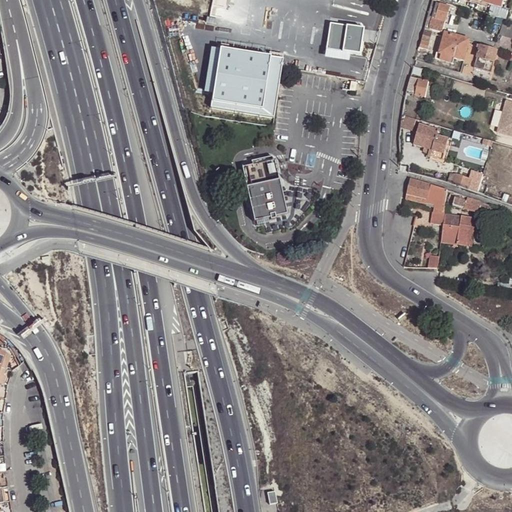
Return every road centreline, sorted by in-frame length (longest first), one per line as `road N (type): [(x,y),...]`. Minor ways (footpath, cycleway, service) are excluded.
road 1 (motorway): [(250,511),(209,324),(119,0)]
road 2 (motorway): [(181,511),(156,311),(83,0)]
road 3 (motorway): [(93,169),(127,295),(154,511)]
road 4 (motorway): [(93,169),(124,511)]
road 5 (motorway): [(268,280),(197,206),(137,0)]
road 6 (primary): [(75,235),(335,320)]
road 7 (primary): [(268,280),(73,221)]
road 8 (motorway): [(35,332),(52,363),(83,511)]
road 9 (motorway): [(11,0),(36,121),(15,158),(0,165)]
road 10 (residential): [(377,168),(374,257),(446,314)]
road 11 (motorway): [(49,0),(93,169)]
road 12 (residential): [(410,0),(381,109),(377,168)]
road 13 (motorway): [(5,0),(16,112),(0,139)]
road 14 (unclassified): [(377,168),(511,211)]
road 15 (primary): [(446,314),(458,330),(451,364),(426,371),(386,358)]
